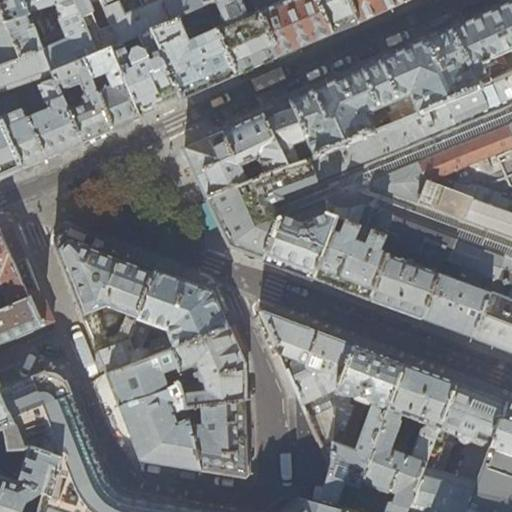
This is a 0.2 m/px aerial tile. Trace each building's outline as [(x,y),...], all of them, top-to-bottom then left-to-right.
[(81,60),(96,53),(73,0),(0,0),(0,14),(18,58),(42,50),(52,73),(81,60)] [(73,0),(96,53),(109,48),(119,44),(99,0),(73,0)] [(99,0),(119,44),(152,30),(173,21),(163,0),(99,0)] [(163,0),(173,21),(208,5),(212,3),(211,0),(163,0)] [(257,66),(277,58),(253,4),(246,8),(242,0),(218,0),(212,3),(208,5),(236,75),(257,66)] [(332,34),(317,0),(251,0),(253,4),(277,58),(304,46),(332,34)] [(346,28),(358,23),(347,0),(317,0),(332,34),(346,28)] [(381,13),(401,4),(399,0),(347,0),(358,23),(381,13)] [(211,87),(236,75),(208,5),(173,21),(152,30),(179,92),(182,99),(211,87)] [(511,6),(495,14),(430,42),(442,72),(437,75),(449,102),(491,84),(502,110),(511,105),(511,6)] [(0,64),(18,58),(0,14),(0,64)] [(158,101),(179,92),(152,30),(119,44),(109,48),(137,111),(158,101)] [(373,67),(291,103),(306,140),(314,158),(374,133),(365,114),(388,105),(391,114),(388,116),(391,126),(401,122),(446,104),(449,102),(437,75),(442,72),(430,42),(401,55),(400,55),(373,67)] [(140,118),(137,111),(109,48),(96,53),(81,60),(112,131),(126,124),(140,118)] [(0,64),(0,92),(37,79),(47,110),(25,120),(14,94),(0,99),(0,119),(23,169),(53,156),(82,143),(52,73),(42,50),(18,58),(0,64)] [(96,138),(112,131),(81,60),(52,73),(82,143),(96,138)] [(489,115),(502,110),(491,84),(449,102),(446,104),(457,129),(470,123),(489,115)] [(278,109),(262,115),(286,170),(300,164),(293,147),(306,140),(291,103),(278,109)] [(448,132),(457,129),(446,104),(401,122),(411,148),(419,144),(434,138),(448,132)] [(196,177),(207,199),(286,170),(262,115),(223,133),(184,150),(196,177)] [(0,178),(23,169),(0,119),(0,178)] [(395,154),(411,148),(401,122),(391,126),(374,133),(314,158),(309,160),(320,186),(328,182),(348,174),(372,164),(395,154)] [(434,153),(416,160),(425,182),(444,188),(445,184),(474,194),(481,175),(511,162),(511,132),(508,122),(496,127),(472,137),(453,145),(434,153)] [(242,251),(263,259),(279,216),(276,210),(274,205),(279,203),(303,192),(320,186),(309,160),(300,164),(286,170),(207,199),(214,213),(223,232),(229,246),(242,251)] [(404,200),(416,205),(425,182),(416,160),(397,168),(369,179),(369,187),(386,194),(404,200)] [(511,162),(481,175),(474,194),(472,199),(463,223),(478,228),(496,235),(511,240),(511,162)] [(451,218),(463,223),(472,199),(444,188),(425,182),(416,205),(426,209),(451,218)] [(315,201),(279,216),(263,259),(290,269),(314,279),(337,218),(326,213),(325,197),(315,201)] [(331,201),(325,197),(326,213),(337,218),(314,279),(342,289),(370,300),(393,239),(371,231),(365,246),(359,243),(354,241),(366,204),(359,201),(355,204),(350,205),(344,205),(337,204),(331,201)] [(379,209),(371,231),(393,239),(443,258),(448,259),(458,238),(440,231),(418,223),(399,216),(384,211),(379,209)] [(31,275),(16,241),(10,226),(0,230),(0,311),(39,293),(31,275)] [(54,242),(97,351),(128,339),(153,270),(114,255),(60,235),(54,242)] [(468,242),(458,238),(448,259),(443,258),(422,320),(445,328),(472,338),(504,254),(488,249),(468,242)] [(422,320),(443,258),(393,239),(370,300),(393,309),(422,320)] [(511,257),(504,254),(472,338),(494,346),(511,353),(511,257)] [(153,270),(128,339),(97,351),(102,363),(106,373),(171,349),(227,328),(219,310),(211,292),(190,284),(153,270)] [(0,343),(21,335),(53,321),(46,305),(41,292),(39,293),(0,311),(0,343)] [(259,312),(297,394),(302,405),(336,391),(354,346),(312,329),(262,310),(259,312)] [(245,478),(249,475),(247,437),(244,371),(244,364),(227,328),(171,349),(179,371),(193,365),(201,384),(202,392),(183,396),(201,471),(245,478)] [(302,405),(297,394),(296,394),(299,463),(300,498),(349,511),(404,365),(379,355),(354,346),(336,391),(331,466),(302,405)] [(161,464),(201,471),(183,396),(180,384),(183,382),(179,371),(171,349),(106,373),(112,388),(124,419),(140,460),(161,464)] [(349,511),(354,511),(407,511),(455,384),(434,376),(404,365),(349,511)] [(208,511),(134,500),(127,498),(122,496),(114,491),(110,487),(106,481),(103,476),(101,470),(89,467),(68,412),(58,387),(40,380),(20,388),(1,395),(12,424),(4,428),(6,443),(8,450),(24,452),(60,459),(56,469),(49,467),(36,511),(208,511)] [(407,511),(465,511),(507,403),(478,392),(455,384),(407,511)] [(0,429),(4,428),(12,424),(1,395),(0,393),(0,429)] [(511,511),(511,404),(507,403),(465,511),(511,511)] [(0,511),(36,511),(49,467),(56,469),(60,459),(24,452),(8,450),(6,443),(0,440),(0,511)] [(354,511),(349,511),(300,498),(298,499),(285,508),(279,511),(354,511)]
